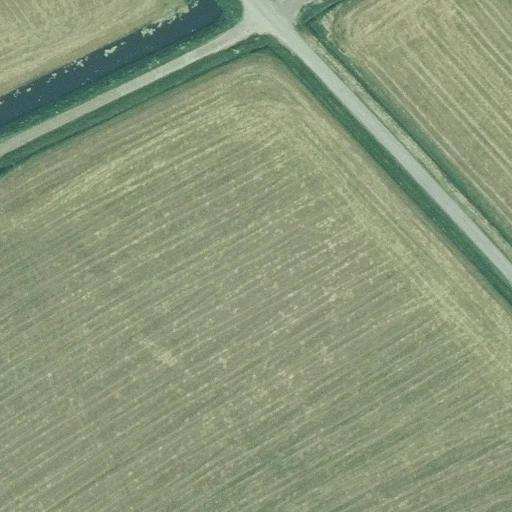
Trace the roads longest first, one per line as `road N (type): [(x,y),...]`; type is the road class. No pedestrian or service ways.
road 1 (unclassified): [(511,273),(268,16)]
road 2 (unclassified): [(0,149),(268,16)]
